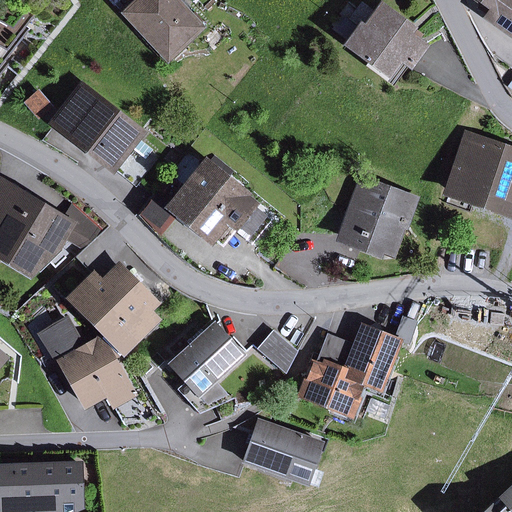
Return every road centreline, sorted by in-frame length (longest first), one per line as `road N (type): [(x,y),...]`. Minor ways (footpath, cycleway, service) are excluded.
road 1 (residential): [(511,290),(438,285),(294,300),(245,296),(196,277),(111,197),(0,130)]
road 2 (residential): [(449,0),(511,116)]
